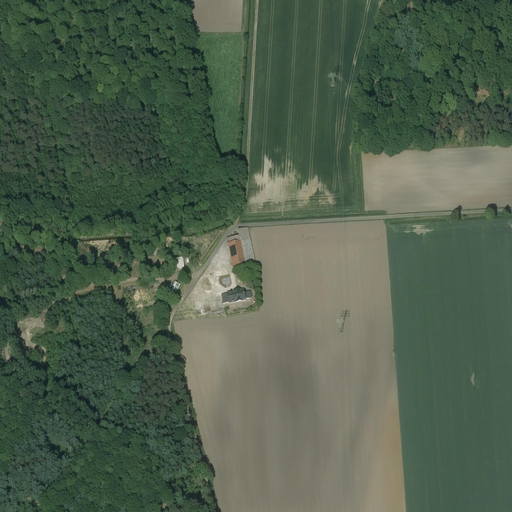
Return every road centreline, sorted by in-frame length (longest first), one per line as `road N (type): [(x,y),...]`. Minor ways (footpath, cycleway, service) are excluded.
road 1 (unclassified): [(511,209),(231,226),(193,280)]
road 2 (track): [(193,280),(167,331),(213,511)]
road 3 (track): [(257,0),(245,186),(231,226)]
